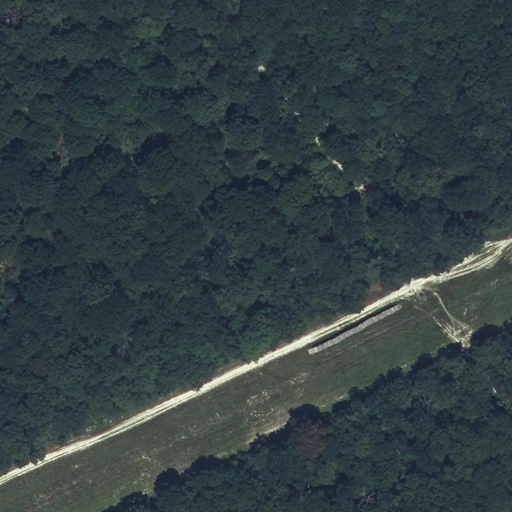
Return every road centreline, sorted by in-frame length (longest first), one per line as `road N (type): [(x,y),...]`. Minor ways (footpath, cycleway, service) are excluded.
road 1 (track): [(511,238),(0,477)]
road 2 (track): [(155,511),(511,334)]
